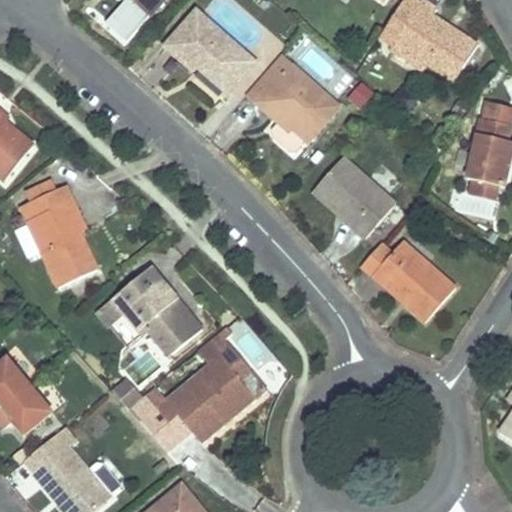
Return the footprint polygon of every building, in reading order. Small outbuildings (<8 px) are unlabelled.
[(167,0),(130,0),(151,19),(167,0)] [(440,11),(426,1),(423,4),(417,0),(407,0),(384,34),(397,44),(430,66),(455,84),(461,78),(471,63),(480,48),(458,33),(453,41),(452,42),(444,36),(449,28),(435,18),(440,11)] [(256,64),(197,12),(166,48),(193,73),(199,67),(229,94),(256,64)] [(453,41),(458,33),(449,28),(444,36),(452,42),(453,41)] [(430,66),(397,44),(392,50),(425,73),(430,66)] [(343,107),(313,81),(283,55),(248,95),(261,106),(266,101),(278,112),(277,114),(284,120),(280,124),(274,131),(276,138),(291,152),(299,153),(308,142),(311,144),(343,107)] [(278,112),(266,101),(261,106),(280,124),(284,120),(277,114),(278,112)] [(35,147),(8,124),(0,118),(3,114),(0,111),(0,178),(5,182),(35,147)] [(10,119),(3,114),(0,118),(8,124),(10,119)] [(506,189),(511,159),(511,142),(509,142),(511,126),(482,120),(469,180),(475,182),(499,187),(506,189)] [(398,206),(372,182),(345,160),(313,195),(333,213),(334,212),(338,208),(339,209),(358,226),(354,232),(366,242),(398,206)] [(496,202),(499,187),(475,182),(471,197),(496,202)] [(50,184),(22,196),(26,204),(54,192),(50,184)] [(97,271),(81,233),(69,207),(75,203),(69,191),(67,188),(22,209),(38,247),(55,285),(57,290),(97,271)] [(87,231),(76,205),(75,203),(69,207),(81,233),(87,231)] [(358,226),(339,209),(338,208),(334,212),(333,213),(354,232),(358,226)] [(458,290),(405,243),(394,255),(374,277),(388,290),(393,285),(412,302),(407,307),(426,325),(458,290)] [(394,255),(383,245),(364,268),(374,277),(394,255)] [(202,332),(177,300),(151,269),(112,300),(97,313),(110,328),(125,316),(143,339),(150,333),(170,358),(202,332)] [(412,302),(393,285),(388,290),(407,307),(412,302)] [(125,320),(112,328),(122,344),(135,336),(125,320)] [(201,445),(256,401),(266,392),(253,375),(232,348),(221,334),(201,351),(212,364),(158,407),(154,411),(175,439),(187,429),(201,445)] [(25,437),(54,413),(54,411),(33,386),(10,359),(0,366),(0,425),(3,430),(12,423),(23,437),(25,437)] [(139,398),(125,383),(114,393),(127,408),(128,408),(129,407),(139,398)] [(511,441),(511,419),(502,434),(511,441)] [(79,440),(68,427),(65,430),(76,443),(79,440)] [(88,466),(71,447),(76,443),(65,430),(26,462),(35,474),(66,511),(97,511),(114,498),(105,486),(88,466)] [(29,468),(15,476),(34,511),(39,511),(49,507),(29,468)] [(204,511),(183,485),(149,511),(204,511)]
